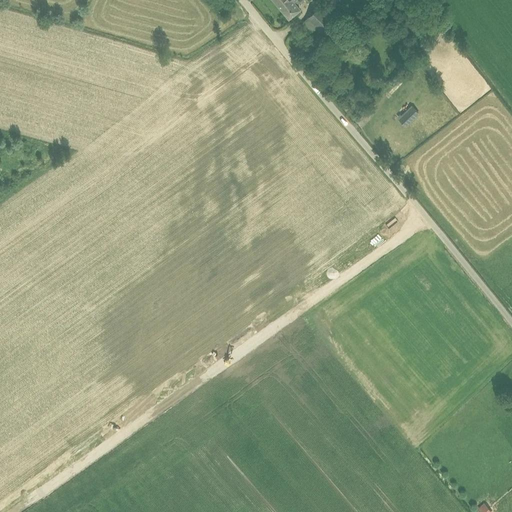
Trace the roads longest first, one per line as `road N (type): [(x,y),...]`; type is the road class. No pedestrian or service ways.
road 1 (track): [(8,511),(425,216)]
road 2 (track): [(511,321),(242,0)]
